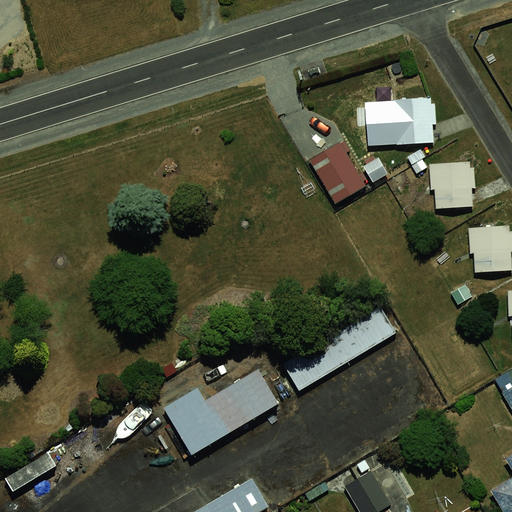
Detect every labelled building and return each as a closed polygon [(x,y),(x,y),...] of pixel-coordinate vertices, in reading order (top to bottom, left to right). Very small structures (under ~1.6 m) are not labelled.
[(429,97),(379,99),(385,143),(430,141),(429,97)] [(344,148),(313,165),(333,200),(348,194),(355,199),(369,192),(344,148)] [(379,160),(364,170),(376,189),(392,179),(379,160)] [(471,162),(423,163),(432,208),(472,207),(471,162)] [(508,222),(460,226),(467,273),(511,270),(508,222)] [(511,290),(500,292),(509,338),(511,338),(511,290)] [(374,299),(279,355),(298,390),(395,333),(374,299)] [(259,359),(162,408),(190,458),(287,402),(259,359)] [(508,470),(481,486),(499,511),(511,511),(511,446),(499,454),(508,470)] [(375,467),(364,475),(382,511),(394,506),(375,467)] [(247,476),(185,511),(259,511),(266,508),(247,476)] [(373,511),(356,480),(336,487),(350,511),(373,511)]
